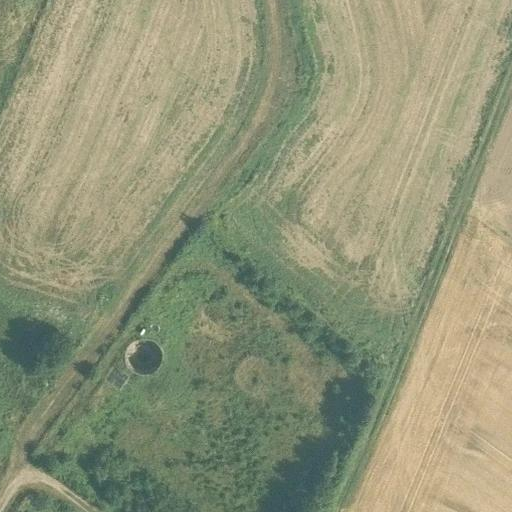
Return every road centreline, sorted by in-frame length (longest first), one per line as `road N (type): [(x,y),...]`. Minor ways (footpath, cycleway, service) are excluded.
road 1 (track): [(0,405),(11,453),(24,471),(186,266),(226,279),(304,358)]
road 2 (track): [(338,511),(511,73)]
road 3 (track): [(44,41),(0,169)]
